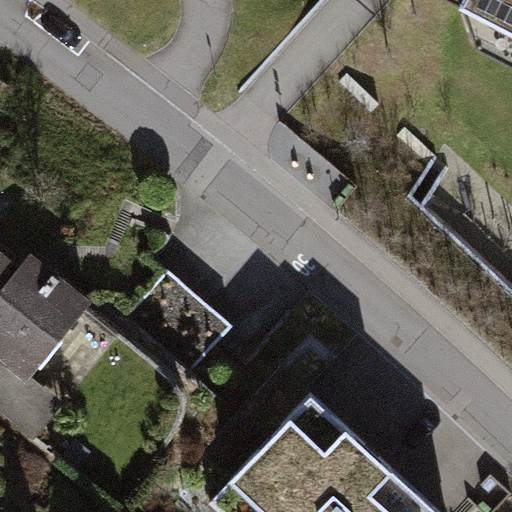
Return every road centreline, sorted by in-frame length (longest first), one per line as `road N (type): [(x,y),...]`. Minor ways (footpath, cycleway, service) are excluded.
road 1 (residential): [(228,167),(279,200),(511,425)]
road 2 (residential): [(0,19),(228,167)]
road 3 (residential): [(228,167),(404,0)]
